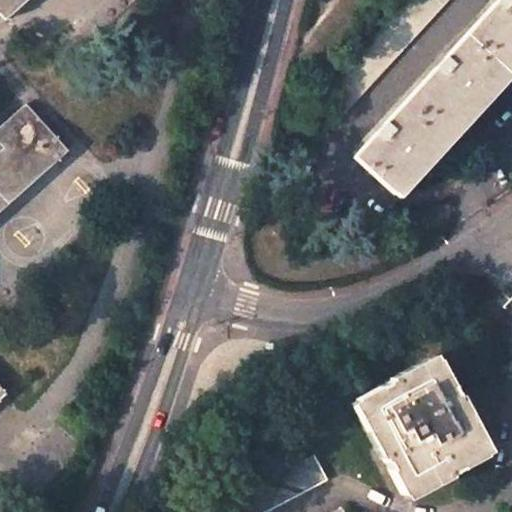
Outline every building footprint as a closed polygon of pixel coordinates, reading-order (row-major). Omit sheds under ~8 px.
[(28,0),(0,0),(0,15),(5,21),(28,0)] [(404,0),(321,91),(337,106),(344,112),(447,0),(404,0)] [(511,64),(511,0),(497,0),(353,157),(393,194),(511,64)] [(0,211),(68,151),(25,104),(0,126),(0,143),(3,147),(0,150),(0,211)] [(394,378),(355,399),(383,453),(380,454),(401,494),(442,473),(444,476),(482,456),(454,402),(458,400),(436,360),(395,382),(394,378)] [(36,489),(79,443),(55,421),(12,466),(36,489)] [(313,455),(204,511),(265,511),(327,480),(313,455)]
